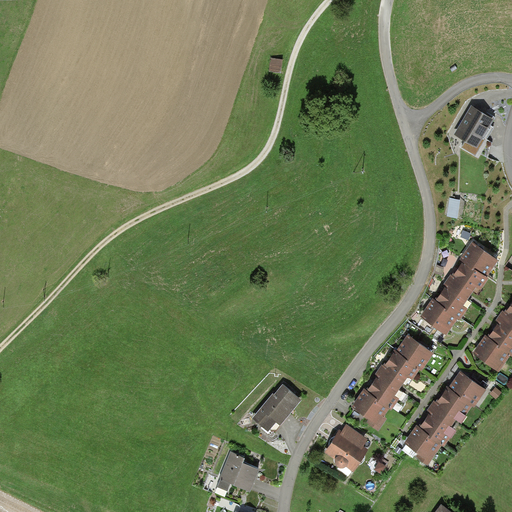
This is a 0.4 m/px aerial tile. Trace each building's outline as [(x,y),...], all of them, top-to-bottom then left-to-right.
[(270,61),(268,72),(278,74),(280,63),(270,61)] [(472,106),(454,136),(464,142),(461,148),(476,157),(494,128),(492,126),(496,121),(479,111),(472,106)] [(459,199),(450,197),(447,215),(457,216),(459,199)] [(433,295),(421,312),(447,331),(459,314),(461,316),(473,298),(468,294),(472,288),(476,291),(489,273),(488,271),(499,255),(472,237),(459,256),(463,258),(452,274),(451,272),(445,280),(447,281),(436,297),(433,295)] [(485,332),(473,349),(499,368),(511,351),(511,297),(504,309),(503,308),(497,316),(499,317),(488,333),(485,332)] [(364,384),(352,402),(369,415),(367,418),(378,426),(388,413),(385,411),(390,404),(392,406),(405,388),(399,384),(404,377),(409,380),(420,364),(422,366),(433,349),(408,331),(396,348),(395,347),(384,363),(382,362),(376,371),(378,372),(368,386),(364,384)] [(417,420),(404,439),(419,449),(417,454),(429,462),(442,442),(445,444),(459,423),(454,420),(457,414),(462,417),(473,402),(475,403),(487,385),(460,366),(449,383),(447,382),(437,397),(435,396),(428,406),(430,407),(420,422),(417,420)] [(496,386),(490,392),(496,397),(502,391),(496,386)] [(281,387),(253,421),(266,431),(274,421),(279,425),(299,402),(281,387)] [(336,436),(325,452),(335,459),(333,463),(333,465),(336,467),(341,468),(345,466),(351,471),(362,454),(357,451),(363,442),(345,429),(339,438),(336,436)] [(232,448),(217,484),(228,489),(231,480),(250,488),(260,464),(243,457),(244,453),(232,448)] [(379,460),(375,467),(381,471),(385,464),(379,460)] [(457,511),(455,510),(442,500),(433,511),(457,511)]
